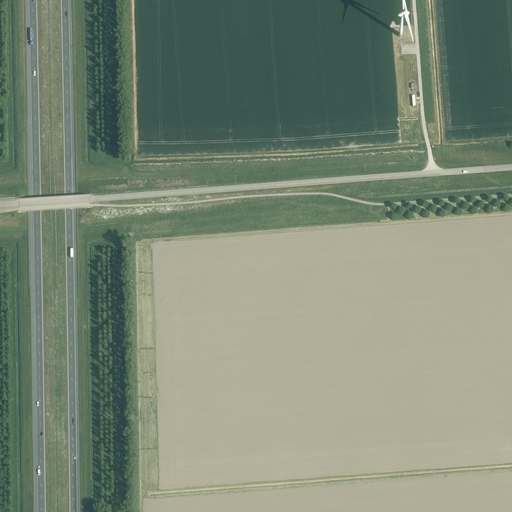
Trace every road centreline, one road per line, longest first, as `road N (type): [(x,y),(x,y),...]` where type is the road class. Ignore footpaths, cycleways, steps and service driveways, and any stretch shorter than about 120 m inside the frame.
road 1 (motorway): [(73,511),(63,0)]
road 2 (motorway): [(32,0),(41,511)]
road 3 (tertiary): [(511,166),(86,199)]
